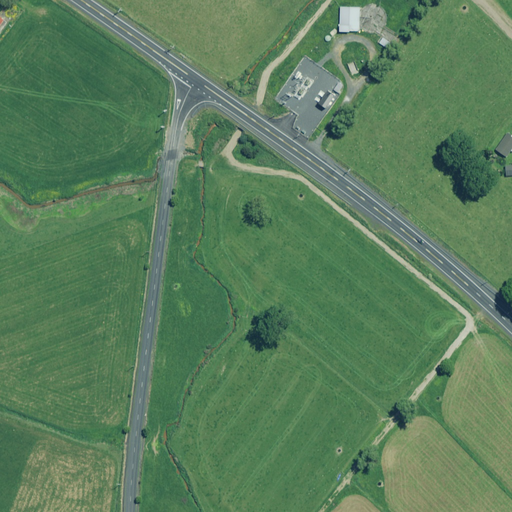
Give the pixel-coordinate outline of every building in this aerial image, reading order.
[(360,7),(341,7),(341,32),(350,32),(350,31),(360,31),(360,7)] [(391,42),(382,36),(378,42),(387,48),(391,42)] [(336,81),(333,78),(327,85),(330,88),(336,81)] [(344,85),(339,82),(334,89),(338,93),(344,85)] [(511,150),(511,136),(508,134),(497,151),(508,157),(511,150)]
